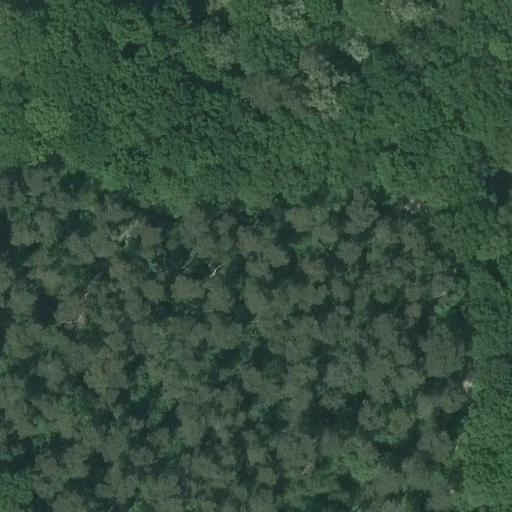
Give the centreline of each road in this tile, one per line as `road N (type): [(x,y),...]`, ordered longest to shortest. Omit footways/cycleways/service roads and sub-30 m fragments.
road 1 (track): [(412,181),(413,202),(447,261),(469,325),(456,454),(437,511)]
road 2 (track): [(221,189),(123,221),(63,312)]
road 3 (track): [(63,312),(114,417),(103,511)]
